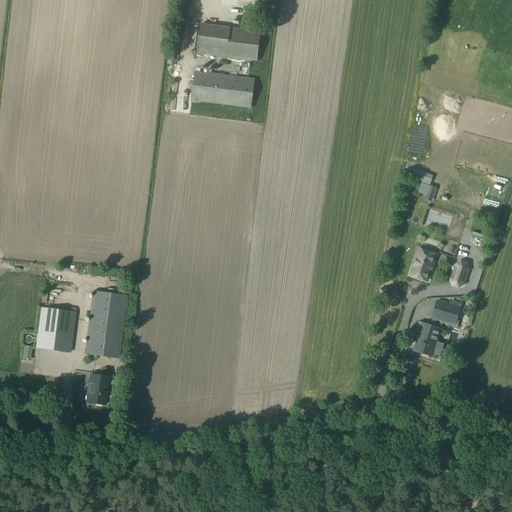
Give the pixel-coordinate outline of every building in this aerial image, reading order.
[(238,3),(237,20),(248,21),(248,3),(238,3)] [(201,25),(197,54),(257,62),(260,32),(201,25)] [(195,72),(191,101),(251,109),(254,80),(195,72)] [(420,198),(427,202),(433,189),(426,186),(420,198)] [(415,247),(406,277),(428,283),(437,253),(415,247)] [(453,263),(448,279),(450,286),(457,289),(465,284),(469,270),(466,262),(460,260),(453,263)] [(92,291),(84,355),(119,359),(127,296),(92,291)] [(435,300),(431,318),(454,324),(459,306),(435,300)] [(41,308),(36,348),(69,352),(74,313),(41,308)] [(422,324),(414,351),(432,357),(440,330),(422,324)] [(454,345),(462,347),(468,328),(460,326),(454,345)] [(23,335),(32,337),(34,329),(24,327),(23,335)] [(89,375),(85,404),(104,407),(108,378),(89,375)]
